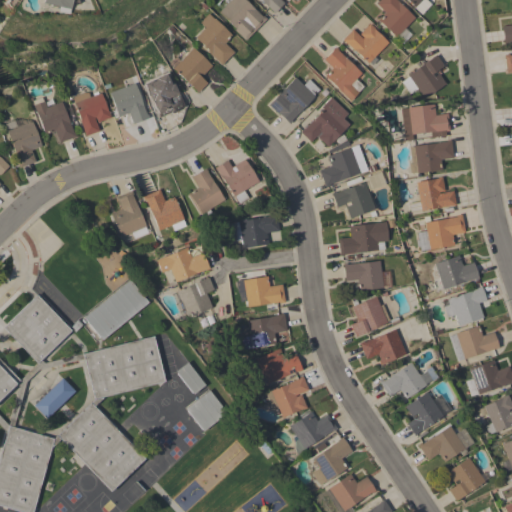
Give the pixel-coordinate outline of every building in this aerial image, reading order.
[(70,0),(67,14),(56,11),(58,6),(42,3),(42,0),(70,0)] [(244,40),(234,30),(235,29),(218,12),(221,9),(217,5),(221,0),(244,0),(261,17),(263,15),(266,18),(244,40)] [(273,13),(260,0),(280,0),(283,3),(273,13)] [(375,3),(378,0),(395,0),(414,18),(395,37),(377,20),(384,12),(375,3)] [(423,0),(425,2),(418,10),(415,7),(414,7),(407,0),(423,0)] [(233,52),(220,65),(217,62),(218,61),(195,38),(204,28),(199,23),(208,13),(231,36),(224,43),(233,52)] [(511,25),(511,14),(511,13),(511,41),(503,43),(500,26),(511,25)] [(362,39),(363,38),(359,34),(369,23),(374,29),(387,43),(367,63),(346,43),(346,44),(341,40),(352,29),(362,39)] [(200,77),(206,83),(197,93),(172,68),(173,68),(169,64),(175,57),(179,61),(192,47),(211,66),(200,77)] [(335,47),(337,49),(337,50),(360,73),(349,85),(357,93),(349,101),(324,76),(331,68),(322,60),(335,47)] [(400,81),(408,76),(406,74),(435,54),(443,65),(436,70),(445,83),(423,98),(417,89),(409,95),(400,81)] [(503,54),(508,54),(508,55),(511,54),(511,71),(505,73),(503,54)] [(156,78),(153,72),(165,67),(169,72),(168,72),(178,95),(169,99),(174,111),(158,119),(156,115),(157,114),(143,84),(156,78)] [(294,77),(302,85),(308,79),(318,89),(313,95),(314,96),(290,120),(291,121),(288,124),(268,104),(294,77)] [(132,124),(128,113),(117,117),(109,92),(133,83),(137,94),(138,93),(145,113),(147,113),(148,118),(132,124)] [(98,131),(85,136),(82,130),(83,130),(71,96),(83,92),(88,92),(89,96),(100,92),(110,117),(97,122),(95,117),(93,118),(98,131)] [(345,128),(329,144),(330,144),(327,147),(317,137),(320,133),(319,132),(310,142),(300,132),(324,108),(322,106),(331,97),(347,113),(339,121),(345,127),(344,127),(345,128)] [(61,101),(72,131),(73,131),(75,136),(58,142),(54,130),(44,134),(33,105),(44,101),(46,107),(61,101)] [(400,109),(406,108),(406,107),(433,103),(434,115),(446,113),(449,131),(445,131),(445,135),(430,137),(429,132),(411,134),(412,140),(404,141),(400,109)] [(20,167),(6,131),(7,131),(4,123),(14,119),(30,121),(30,122),(32,121),(41,146),(30,150),(34,162),(20,167)] [(366,170),(328,184),(329,186),(324,187),(318,170),(330,166),(327,156),(328,155),(327,152),(347,140),(349,147),(357,144),(366,170)] [(408,163),(410,163),(408,147),(413,146),(413,145),(446,141),(446,140),(450,140),(452,158),(440,159),(441,170),(416,173),(416,172),(409,173),(408,163)] [(0,157),(8,166),(0,174),(0,157)] [(243,159),(257,181),(242,190),(247,198),(237,204),(233,196),(232,196),(216,171),(213,167),(226,159),(230,166),(243,159)] [(190,177),(204,168),(223,199),(208,209),(212,215),(204,219),(201,214),(200,214),(187,194),(197,188),(190,177)] [(441,177),(444,191),(438,192),(438,193),(452,191),(455,205),(450,206),(450,205),(420,211),(420,210),(410,212),(408,203),(419,201),(415,182),(441,177)] [(343,204),(336,207),(330,193),(335,192),(363,182),(373,209),(349,218),(343,204)] [(158,189),(163,201),(173,196),(183,219),(182,219),(184,225),(172,230),(170,225),(157,230),(145,200),(143,201),(141,196),(158,189)] [(119,209),(115,197),(131,190),(132,194),(145,226),(144,226),(147,233),(133,238),(130,232),(119,237),(110,213),(119,209)] [(456,216),(456,215),(461,214),(464,232),(451,235),(453,245),(419,251),(419,246),(416,246),(415,240),(417,240),(416,232),(425,231),(424,222),(456,216)] [(267,244),(242,248),(241,240),(235,241),(232,222),(276,215),(278,231),(266,233),(267,244)] [(348,226),(385,221),(387,241),(383,241),(384,249),(343,254),(343,255),(339,256),(337,238),(349,237),(348,226)] [(161,272),(156,260),(186,247),(190,257),(202,252),(209,268),(205,270),(205,269),(175,282),(169,269),(161,272)] [(458,255),(461,266),(472,262),(478,278),(474,279),(474,278),(442,289),(433,263),(458,255)] [(382,287),(358,290),(356,279),(344,281),(342,264),(346,263),(346,264),(378,260),(380,272),(382,287)] [(382,287),(380,272),(391,271),(393,286),(382,287)] [(242,280),(266,276),(268,286),(281,284),(284,302),(279,303),(279,301),(246,307),(242,280)] [(186,318),(175,291),(207,277),(213,289),(205,293),(211,307),(186,318)] [(129,279),(148,302),(101,340),(83,317),(129,279)] [(482,317),(457,326),(453,314),(446,317),(441,301),(448,299),(448,298),(476,288),(480,286),(485,300),(477,303),(482,317)] [(0,453),(6,432),(0,425),(0,359),(19,380),(37,363),(2,327),(36,295),(70,330),(40,360),(43,363),(152,336),(163,382),(102,397),(93,406),(144,458),(110,491),(59,439),(50,448),(31,511),(20,511),(0,506),(0,453)] [(379,305),(382,304),(388,320),(396,316),(399,322),(390,325),(388,321),(386,322),(386,323),(354,337),(349,325),(357,321),(350,307),(375,296),(379,305)] [(285,331),(273,333),(274,343),(251,347),(251,348),(244,349),(244,348),(241,348),(239,337),(249,336),(246,320),(278,315),(278,314),(283,314),(285,331)] [(492,332),(498,347),(456,361),(448,336),(455,334),(454,333),(477,325),(481,335),(492,332)] [(358,343),(363,341),(364,342),(394,329),(405,354),(381,364),(376,354),(365,359),(358,343)] [(278,348),(283,359),(294,354),(301,370),(297,372),(296,370),(265,384),(265,383),(258,386),(255,380),(257,379),(254,372),(259,370),(255,359),(278,348)] [(418,375),(425,370),(424,369),(430,366),(438,379),(426,388),(424,385),(404,398),(398,389),(388,396),(378,382),(382,380),(382,381),(398,370),(396,367),(390,371),(388,368),(402,359),(405,365),(410,362),(418,375)] [(468,368),(492,360),(496,370),(508,366),(511,379),(511,383),(509,384),(508,383),(477,394),(468,368)] [(204,385),(192,394),(174,371),(186,362),(204,385)] [(270,406),(264,393),(301,376),(307,389),(294,395),(295,397),(300,394),(306,408),(301,410),(301,408),(281,417),(276,406),(273,405),(270,406)] [(208,390),(226,413),(202,431),(184,408),(208,390)] [(403,406),(426,391),(431,400),(442,416),(413,435),(405,423),(412,419),(403,406)] [(511,409),(511,424),(495,432),(494,432),(488,434),(484,425),(490,423),(483,406),(503,396),(506,394),(511,408),(507,410),(508,411),(511,409)] [(442,416),(431,400),(440,395),(450,410),(442,416)] [(294,435),(288,426),(299,419),(297,415),(307,409),(308,412),(309,411),(315,421),(326,414),(336,429),(332,431),(332,430),(304,448),(306,451),(298,456),(294,450),(293,442),(292,442),(292,437),(294,435)] [(463,448),(443,462),(437,453),(426,460),(416,445),(420,443),(421,444),(448,425),(454,434),(463,448)] [(463,448),(454,434),(463,429),(472,442),(463,448)] [(340,458),(346,467),(326,481),(325,480),(319,485),(311,472),(317,468),(311,458),(338,440),(337,439),(341,437),(351,451),(340,458)] [(511,468),(511,469),(500,444),(511,438),(511,468)] [(483,482),(454,501),(447,490),(454,485),(445,472),(467,457),(483,482)] [(338,511),(323,491),(349,473),(355,483),(365,476),(375,491),(371,493),(371,492),(349,506),(353,511),(338,511)] [(364,511),(380,502),(379,501),(382,499),(390,511),(388,511),(364,511)] [(511,502),(511,511),(505,511),(503,507),(511,502)]
